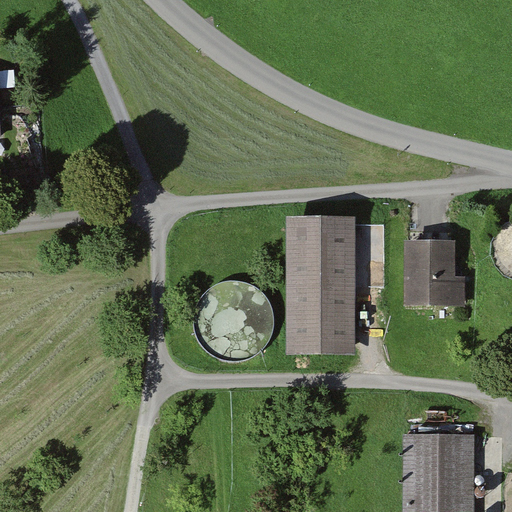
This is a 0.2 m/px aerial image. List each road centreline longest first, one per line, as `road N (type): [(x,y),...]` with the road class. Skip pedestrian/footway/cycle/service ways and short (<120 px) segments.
road 1 (tertiary): [(163,0),(295,95),(342,117),(504,162)]
road 2 (unclassified): [(504,162),(489,180),(153,208)]
road 3 (residential): [(134,511),(153,381),(153,208)]
road 4 (unclassified): [(70,0),(153,208)]
road 5 (unknown): [(387,382),(379,320),(383,190)]
road 6 (unclassified): [(153,208),(0,226)]
